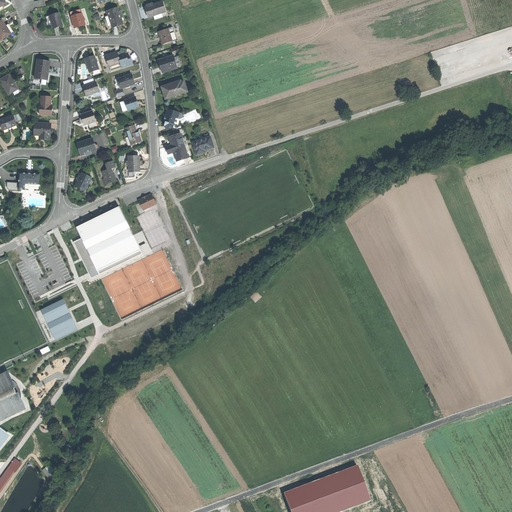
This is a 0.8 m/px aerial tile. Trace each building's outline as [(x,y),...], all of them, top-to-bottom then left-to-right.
[(163,2),(146,8),(147,13),(149,18),(155,16),(162,14),(166,13),(163,2)] [(119,8),(107,13),(109,17),(112,26),(113,29),(124,24),(122,15),(119,8)] [(60,12),(50,15),(52,22),(54,28),(64,24),(60,12)] [(81,15),(71,18),(75,29),(80,27),(85,26),(81,15)] [(0,36),(1,39),(10,33),(6,26),(2,19),(0,20),(0,36)] [(168,30),(158,33),(160,38),(161,42),(171,39),(168,30)] [(114,54),(106,57),(109,67),(120,63),(118,58),(117,53),(114,54)] [(121,57),(118,58),(120,63),(122,69),(133,66),(131,59),(126,55),(121,54),(121,57)] [(95,56),(85,59),(87,65),(89,73),(93,72),(99,70),(95,56)] [(173,56),(158,61),(160,67),(162,73),(178,68),(173,56)] [(51,62),(38,59),(35,78),(48,80),(49,73),(51,62)] [(6,76),(0,79),(0,80),(9,94),(12,92),(17,89),(13,83),(14,82),(9,74),(6,76)] [(131,74),(119,78),(122,88),(135,84),(133,79),(131,74)] [(172,84),(163,87),(165,93),(167,99),(188,93),(184,82),(180,84),(179,82),(172,84)] [(96,83),(84,87),(85,90),(87,96),(93,94),(99,92),(96,83)] [(125,95),(122,88),(117,90),(115,90),(117,98),(125,95)] [(51,96),(41,95),(41,104),(40,104),(40,114),(52,114),(52,108),(53,105),(50,104),(51,96)] [(135,98),(125,101),(128,111),(138,107),(137,103),(135,98)] [(178,113),(168,109),(164,122),(165,122),(172,124),(175,117),(177,118),(178,113)] [(92,111),(80,114),(82,121),(84,125),(96,121),(92,111)] [(181,113),(178,113),(177,118),(175,117),(172,124),(173,125),(177,126),(181,113)] [(13,116),(0,121),(0,123),(3,131),(10,128),(16,126),(13,116)] [(51,123),(35,122),(35,135),(40,135),(44,135),(44,139),(49,139),(49,135),(50,135),(50,130),(51,123)] [(135,127),(127,130),(132,146),(142,143),(139,134),(138,135),(137,132),(135,127)] [(181,134),(169,138),(172,146),(166,147),(167,150),(168,155),(174,153),(177,161),(188,158),(181,134)] [(210,138),(193,143),(197,155),(205,152),(205,151),(210,149),(214,148),(210,138)] [(93,139),(78,144),(80,151),(82,156),(87,154),(92,153),(97,151),(95,146),(93,139)] [(139,156),(130,156),(130,170),(140,170),(139,161),(139,156)] [(111,161),(105,163),(107,170),(112,168),(114,172),(116,168),(114,167),(116,164),(114,163),(111,161)] [(107,170),(102,171),(105,179),(107,184),(112,182),(114,182),(117,181),(114,172),(112,168),(107,170)] [(40,174),(19,173),(18,189),(24,189),(24,184),(39,185),(40,174)] [(93,178),(83,173),(79,181),(76,186),(86,191),(93,178)] [(153,194),(138,201),(143,211),(158,204),(153,194)] [(74,243),(92,279),(143,254),(120,208),(77,229),(82,239),(74,243)] [(252,296),(257,302),(264,296),(258,290),(252,296)] [(79,329),(64,299),(41,310),(56,340),(79,329)] [(0,419),(24,408),(20,399),(22,398),(22,394),(21,390),(19,386),(17,384),(16,383),(13,380),(11,381),(7,373),(0,376),(0,419)] [(0,447),(9,435),(0,428),(0,447)] [(19,461),(16,459),(9,468),(14,471),(18,466),(16,465),(19,461)] [(50,465),(46,468),(53,476),(57,473),(50,465)] [(9,468),(0,480),(0,490),(14,471),(9,468)] [(46,468),(43,470),(50,478),(53,476),(46,468)] [(319,511),(301,479),(292,485),(306,511),(319,511)]
